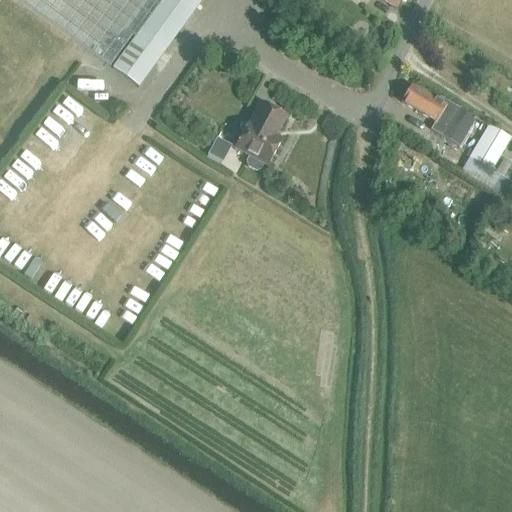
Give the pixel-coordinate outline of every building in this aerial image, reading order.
[(201,0),(17,0),(138,87),(201,0)] [(347,0),(348,0),(347,0),(380,0),(396,9),(401,0),(347,0)] [(438,101),(411,86),(401,103),(436,124),(432,131),(460,147),(476,119),(458,108),(440,97),(438,101)] [(259,103),(235,150),(266,167),(281,140),(275,137),(286,117),(259,103)] [(490,172),(510,139),(488,126),(468,159),(490,172)] [(459,258),(467,244),(455,238),(448,251),(459,258)]
